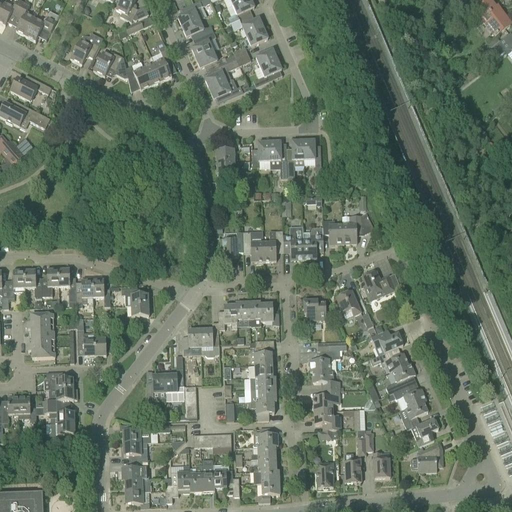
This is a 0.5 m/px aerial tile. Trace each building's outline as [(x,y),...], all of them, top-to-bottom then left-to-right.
[(131,25),(148,18),(144,9),(137,12),(135,11),(136,9),(135,7),(134,6),(136,0),(121,0),(115,12),(121,16),(119,19),(131,25)] [(182,30),(199,23),(194,13),(211,5),(208,0),(186,9),(189,15),(177,20),(182,30)] [(254,11),(249,0),(232,8),(236,17),(227,21),(230,27),(242,22),(239,17),(254,11)] [(496,38),(504,32),(511,26),(497,8),(496,9),(488,0),(483,0),(473,8),(482,20),(480,22),(485,28),(488,26),(496,38)] [(10,8),(4,6),(0,13),(0,25),(5,28),(11,16),(17,19),(24,5),(18,2),(16,6),(14,4),(10,8)] [(24,5),(17,19),(22,21),(15,34),(25,39),(34,21),(29,18),(29,17),(28,14),(27,14),(30,8),(24,5)] [(40,24),(34,21),(25,39),(35,44),(42,30),(50,35),(56,24),(58,19),(49,14),(46,20),(40,22),(40,24)] [(152,27),(149,20),(125,30),(129,37),(152,27)] [(242,30),(246,39),(263,32),(258,21),(244,28),(242,22),(230,27),(233,34),(242,30)] [(201,40),(213,35),(211,29),(203,33),(199,23),(182,30),(186,40),(198,35),(201,40)] [(267,42),(263,32),(246,39),(251,49),(267,42)] [(212,54),(208,44),(216,41),(213,35),(201,40),(203,45),(191,51),(195,61),(212,54)] [(91,36),(85,46),(79,43),(70,62),(82,68),(87,58),(92,61),(99,48),(102,42),(91,36)] [(482,56),(489,52),(499,44),(495,39),(478,52),(482,56)] [(511,46),(506,52),(499,43),(499,44),(489,52),(495,60),(509,49),(511,53),(511,52),(511,46)] [(161,84),(171,80),(166,67),(172,64),(165,49),(158,51),(160,56),(151,60),(153,66),(161,84)] [(234,57),(236,62),(248,57),(245,50),(233,55),(234,57)] [(255,60),(260,70),(277,63),(272,52),(255,60)] [(124,82),(128,81),(125,71),(123,61),(122,60),(110,54),(108,58),(102,55),(93,74),(104,80),(109,70),(115,73),(116,77),(124,82)] [(200,71),(216,64),(217,64),(212,54),(195,61),(200,71)] [(218,62),(218,63),(221,69),(221,68),(236,62),(234,57),(225,61),(224,60),(218,62)] [(248,57),(236,62),(239,69),(251,64),(248,57)] [(224,76),(239,69),(236,62),(221,68),(224,76)] [(281,73),(277,63),(260,70),(264,80),(253,84),(256,90),(272,83),(270,78),(281,73)] [(151,89),(143,71),(140,65),(125,71),(128,81),(129,85),(136,82),(141,93),(151,89)] [(151,89),(161,84),(153,66),(143,71),(151,89)] [(204,82),(209,92),(226,85),(221,75),(204,82)] [(17,81),(10,95),(30,105),(37,92),(48,98),(51,91),(35,83),(32,89),(17,81)] [(243,96),(241,90),(230,94),(226,85),(209,92),(213,102),(225,97),(227,103),(243,96)] [(511,97),(505,103),(492,113),(495,117),(508,107),(509,108),(511,106),(511,97)] [(4,106),(0,113),(0,119),(19,130),(24,121),(45,132),(50,122),(25,109),(22,115),(4,106)] [(24,160),(20,155),(10,144),(2,151),(9,158),(5,162),(8,174),(24,160)] [(303,162),(303,144),(292,144),(292,163),(294,163),(294,165),(286,165),(287,180),(294,180),(294,169),(303,169),(303,162)] [(314,144),(303,144),(303,162),(315,162),(314,144)] [(259,164),(269,164),(269,145),(258,146),(258,158),(252,158),(253,171),(259,171),(259,164)] [(269,145),(269,164),(270,170),(280,170),(280,182),(287,182),(287,180),(286,165),(286,155),(280,155),(280,145),(269,145)] [(216,153),(217,165),(234,164),(233,152),(216,153)] [(234,173),(234,164),(217,165),(217,177),(227,177),(227,184),(248,183),(248,182),(253,182),(253,175),(248,175),(234,173)] [(466,188),(460,192),(463,197),(469,192),(466,188)] [(321,200),(306,200),(306,207),(316,207),(316,209),(322,209),(321,200)] [(290,201),(281,202),(282,212),(291,212),(290,201)] [(225,210),(219,210),(220,216),(242,215),(241,203),(225,204),(225,210)] [(374,233),(366,216),(360,219),(342,220),(342,228),(343,247),(356,246),(356,236),(362,236),(362,239),(363,239),(374,233)] [(322,224),(322,230),(323,237),(329,237),(329,247),(343,247),(342,228),(334,228),(334,223),(322,224)] [(282,238),(283,256),(290,255),(290,263),(303,263),(303,244),(303,235),(302,232),(302,230),(289,230),(289,238),(282,238)] [(311,235),(303,235),(303,244),(303,263),(316,262),(316,255),(323,254),(323,237),(322,230),(313,231),(311,233),(311,235)] [(263,245),(263,264),(276,264),(276,256),(283,256),(282,238),(282,234),(269,234),(269,245),(263,245)] [(237,255),(243,255),(242,235),(236,235),(236,241),(221,242),(221,251),(223,251),(223,262),(237,261),(237,255)] [(242,235),(243,255),(243,257),(251,257),(251,265),(263,264),(263,245),(262,235),(242,235)] [(52,299),(52,290),(58,290),(58,269),(48,269),(48,273),(47,273),(47,283),(42,283),(42,300),(48,300),(52,299)] [(58,269),(58,290),(70,289),(69,272),(68,272),(67,269),(58,269)] [(24,291),(24,270),(14,271),(14,274),(13,274),(13,284),(7,284),(8,293),(8,301),(14,301),(14,295),(25,295),(24,291)] [(42,300),(42,283),(35,283),(35,273),(34,273),(34,270),(24,270),(24,291),(34,291),(34,300),(37,301),(38,302),(42,301),(42,300)] [(369,304),(386,297),(395,293),(388,278),(379,282),(376,274),(361,280),(365,288),(363,289),(367,298),(369,304)] [(81,295),(76,295),(76,310),(76,311),(82,310),(82,307),(87,307),(87,301),(93,301),(92,280),(82,280),(82,284),(81,284),(81,295)] [(92,280),(93,301),(104,300),(104,310),(110,310),(110,303),(110,293),(104,293),(103,283),(102,283),(102,280),(92,280)] [(131,309),(148,308),(148,297),(137,297),(137,291),(121,292),(121,298),(130,298),(131,309)] [(353,319),(361,315),(351,293),(335,300),(343,317),(351,314),(353,319)] [(306,323),(316,323),(326,322),(325,315),(325,305),(317,306),(317,303),(303,303),(303,317),(306,317),(306,323)] [(248,323),(248,305),(235,305),(235,308),(237,324),(248,323)] [(260,305),(248,305),(248,323),(248,330),(260,330),(260,325),(260,307),(260,305)] [(272,329),(279,328),(278,316),(273,316),(272,307),(260,307),(260,325),(272,325),(272,329)] [(148,319),(148,308),(131,309),(131,319),(122,320),(122,326),(138,325),(137,320),(148,319)] [(237,326),(237,324),(235,308),(223,309),(224,314),(217,314),(218,326),(218,333),(224,333),(224,326),(231,326),(231,332),(236,331),(236,326),(237,326)] [(373,328),(367,316),(362,318),(367,331),(373,328)] [(32,361),(55,361),(53,317),(30,317),(30,325),(27,325),(27,332),(31,332),(31,347),(27,347),(28,354),(31,354),(32,361)] [(218,338),(218,333),(218,326),(212,326),(212,332),(200,333),(200,350),(201,356),(201,358),(203,358),(205,358),(207,360),(213,360),(215,358),(218,358),(218,357),(219,357),(218,338)] [(105,332),(105,336),(105,342),(94,342),(95,359),(106,359),(106,346),(112,346),(111,332),(105,332)] [(84,360),(95,359),(94,342),(83,343),(83,333),(77,333),(78,349),(83,349),(84,360)] [(200,350),(200,333),(187,333),(188,340),(181,341),(182,353),(200,352),(200,350)] [(403,348),(398,336),(388,341),(385,334),(370,340),(375,351),(380,349),(383,356),(391,353),(403,348)] [(338,353),(338,345),(328,346),(318,346),(318,354),(320,354),(338,353)] [(271,350),(261,350),(253,350),(254,369),(272,368),(271,350)] [(407,367),(403,357),(391,362),(390,360),(393,358),(391,353),(378,359),(370,362),(372,369),(380,365),(383,370),(386,369),(389,376),(392,374),(391,374),(407,367)] [(335,366),(329,366),(329,362),(309,363),(310,375),(313,375),(333,374),(336,373),(335,366)] [(408,389),(405,382),(415,378),(410,366),(407,367),(391,374),(392,374),(396,385),(395,386),(385,390),(388,397),(393,396),(393,395),(408,389)] [(272,373),(272,368),(254,369),(248,369),(249,381),(250,381),(275,380),(275,374),(274,373),(272,373)] [(164,378),(166,402),(184,401),(184,396),(183,390),(182,371),(176,371),(176,377),(164,378)] [(333,374),(313,375),(313,386),(325,386),(325,388),(322,389),(322,395),(325,395),(338,394),(339,394),(339,385),(333,385),(333,374)] [(50,393),(73,392),(73,381),(63,381),(62,375),(46,376),(46,382),(50,382),(50,393)] [(166,402),(165,396),(164,378),(152,378),(152,386),(146,386),(147,403),(166,402)] [(275,380),(250,381),(250,393),(276,392),(275,380)] [(426,403),(421,392),(411,396),(408,389),(393,395),(393,396),(396,403),(396,402),(401,413),(405,412),(423,404),(426,403)] [(77,392),(73,392),(50,393),(48,393),(49,404),(44,404),(44,410),(58,410),(58,403),(73,403),(77,402),(77,392)] [(276,404),(276,392),(250,393),(251,405),(273,405),(276,404)] [(314,413),(314,414),(332,414),(331,407),(339,407),(338,394),(325,395),(325,401),(314,401),(314,405),(313,405),(313,413),(314,413)] [(18,400),(19,418),(19,421),(30,421),(30,426),(36,425),(36,420),(36,410),(30,411),(30,399),(18,400)] [(8,411),(2,412),(2,426),(8,426),(8,418),(19,418),(18,400),(7,400),(8,411)] [(364,411),(364,412),(364,413),(376,412),(371,401),(370,401),(370,402),(369,402),(368,402),(368,403),(367,403),(367,404),(366,404),(366,405),(365,406),(365,407),(364,408),(364,409),(364,410),(364,411)] [(416,420),(428,415),(423,404),(405,412),(409,423),(410,423),(410,425),(404,427),(406,433),(411,431),(413,430),(420,427),(416,420)] [(274,417),(273,405),(251,405),(248,405),(248,411),(256,411),(256,424),(269,423),(268,417),(274,417)] [(51,421),(51,427),(74,426),(74,415),(58,415),(58,410),(44,410),(44,417),(50,417),(50,421),(51,421)] [(357,433),(365,433),(364,413),(364,412),(354,413),(354,433),(357,433)] [(323,434),(337,434),(340,434),(339,420),(332,421),(332,414),(314,414),(315,428),(326,427),(326,434),(323,434)] [(428,436),(438,432),(434,421),(420,427),(413,430),(411,431),(418,450),(432,444),(428,436)] [(75,437),(74,426),(51,427),(51,435),(49,437),(46,437),(46,444),(62,443),(62,438),(75,437)] [(150,439),(144,439),(144,429),(140,427),(129,428),(129,434),(122,434),(123,449),(141,448),(141,446),(147,446),(151,446),(150,439)] [(254,437),(254,451),(257,450),(278,450),(277,437),(272,437),(272,431),(259,432),(259,435),(255,435),(254,437)] [(365,433),(366,454),(373,454),(372,436),(371,436),(371,432),(365,433)] [(365,433),(357,433),(358,458),(366,458),(366,454),(365,433)] [(337,434),(323,434),(318,434),(318,442),(337,441),(337,434)] [(129,458),(129,463),(141,463),(141,464),(146,464),(146,460),(141,461),(141,452),(147,451),(147,446),(141,446),(141,448),(123,449),(123,459),(129,458)] [(418,455),(417,456),(417,462),(417,471),(417,475),(436,475),(436,470),(442,470),(442,452),(439,447),(430,450),(423,453),(422,451),(417,453),(418,455)] [(276,462),(275,450),(278,450),(257,450),(258,457),(251,458),(251,463),(258,463),(276,462)] [(373,456),(373,471),(374,481),(390,480),(389,461),(381,462),(381,456),(373,456)] [(344,464),(345,476),(345,486),(361,485),(360,460),(352,461),(352,464),(344,464)] [(276,473),(276,462),(258,463),(258,468),(254,468),(254,475),(276,473)] [(148,464),(146,464),(141,464),(141,463),(129,463),(129,471),(121,471),(121,478),(139,477),(139,482),(149,482),(148,464)] [(226,498),(233,498),(233,488),(232,481),(232,474),(228,474),(228,467),(213,468),(213,469),(214,492),(226,491),(226,498)] [(333,490),(333,480),(332,467),(319,467),(319,474),(316,474),(317,491),(333,490)] [(190,495),(189,475),(190,475),(189,468),(183,468),(183,475),(177,475),(177,476),(171,476),(171,481),(172,488),(172,493),(172,500),(178,500),(178,493),(190,493),(190,495)] [(214,495),(214,492),(213,469),(201,469),(201,470),(201,472),(201,477),(202,495),(214,495)] [(190,478),(190,475),(189,475),(190,495),(202,495),(201,477),(201,472),(201,470),(195,470),(196,477),(190,478)] [(279,485),(279,473),(276,473),(254,475),(253,475),(253,486),(261,486),(279,485)] [(124,484),(125,493),(142,492),(142,495),(149,495),(151,494),(150,482),(149,482),(139,482),(139,477),(121,478),(122,484),(124,484)] [(258,498),(258,500),(258,506),(270,505),(270,498),(280,498),(279,485),(261,486),(262,498),(258,498)] [(149,507),(149,495),(142,495),(142,492),(125,493),(125,508),(149,507)] [(42,511),(42,496),(0,497),(0,511),(42,511)]
